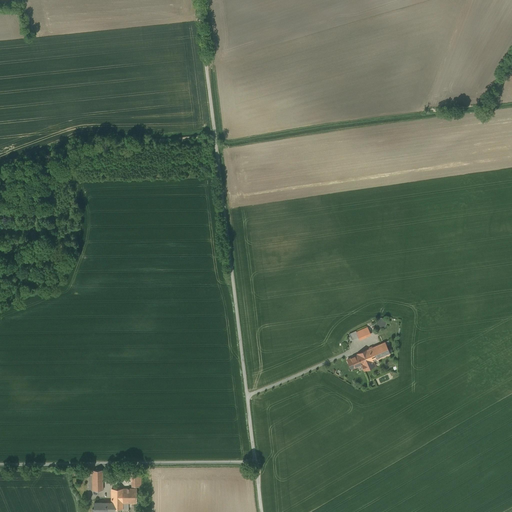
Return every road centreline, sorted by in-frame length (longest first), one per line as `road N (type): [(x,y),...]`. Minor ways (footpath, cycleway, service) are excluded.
road 1 (residential): [(255,463),(197,0)]
road 2 (unclassified): [(255,463),(0,463)]
